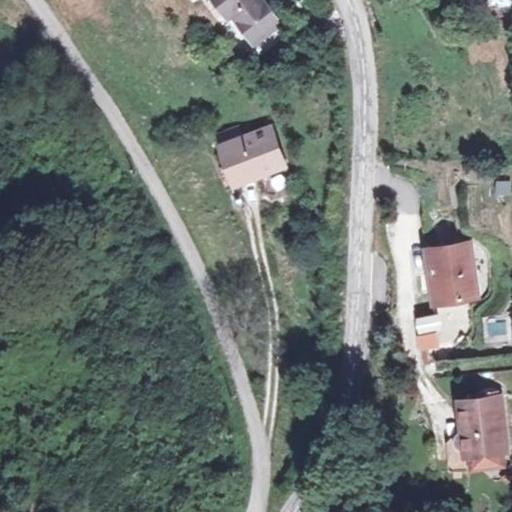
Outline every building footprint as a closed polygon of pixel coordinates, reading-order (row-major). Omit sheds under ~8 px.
[(213,0),(223,14),(232,10),(240,21),(267,4),(264,0),(213,0)] [(470,0),(473,23),(486,23),(483,0),(470,0)] [(267,4),(240,21),(253,40),(280,21),(267,4)] [(274,130),(218,147),(230,181),(284,167),(274,130)] [(469,243),(430,249),(434,278),(446,276),(450,301),(477,297),(469,243)] [(446,276),(434,278),(437,303),(450,301),(446,276)] [(420,351),(440,345),(436,330),(416,335),(420,351)] [(498,397),(459,402),(466,456),(471,455),(504,451),(506,451),(498,397)] [(504,451),(471,455),(473,470),(506,466),(504,451)]
